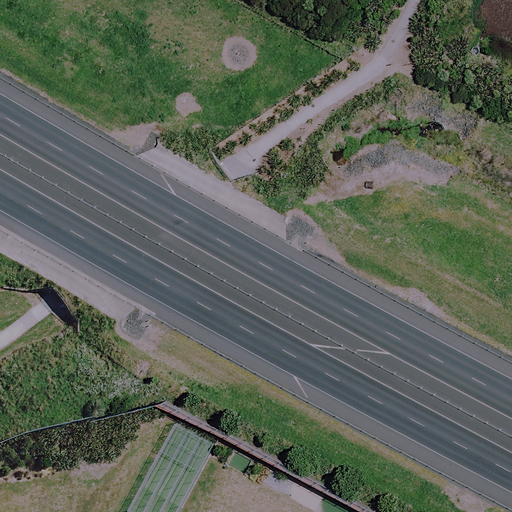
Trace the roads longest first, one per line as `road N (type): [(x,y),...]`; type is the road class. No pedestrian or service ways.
road 1 (motorway): [(0,114),(511,396)]
road 2 (motorway): [(511,471),(0,189)]
